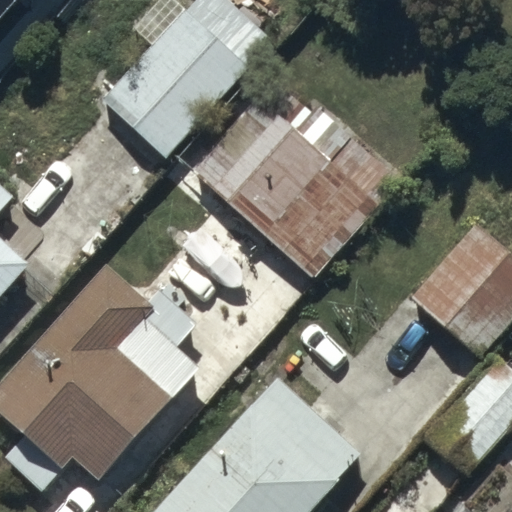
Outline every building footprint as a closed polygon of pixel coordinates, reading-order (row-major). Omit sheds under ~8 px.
[(0,0),(0,13),(11,0),(0,0)] [(177,164),(255,83),(280,56),(218,0),(203,0),(102,111),(170,173),(177,164)] [(255,83),(177,164),(314,289),(399,196),(287,94),(278,104),(255,83)] [(0,194),(0,319),(34,282),(0,251),(0,229),(17,210),(0,194)] [(511,275),(469,240),(413,307),(410,312),(488,377),(511,347),(511,275)] [(110,281),(0,402),(0,428),(25,451),(8,470),(46,505),(73,476),(97,499),(202,384),(177,361),(200,335),(163,301),(149,317),(110,281)] [(430,452),(467,485),(511,433),(511,377),(503,370),(430,452)] [(281,390),(172,511),(321,511),(365,463),(281,390)]
